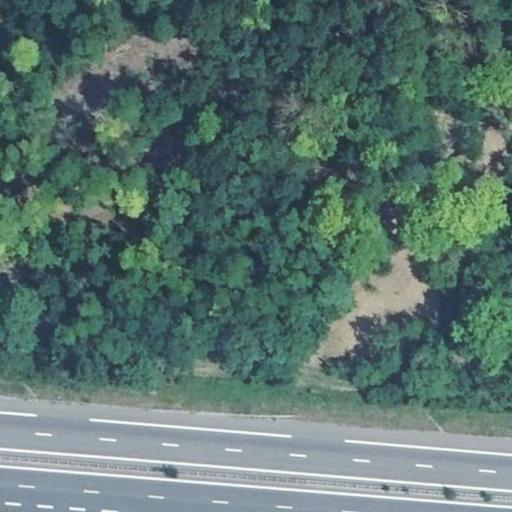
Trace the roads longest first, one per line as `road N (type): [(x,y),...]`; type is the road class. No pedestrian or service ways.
road 1 (track): [(511,398),(84,348),(0,329)]
road 2 (motorway): [(511,475),(0,434)]
road 3 (motorway): [(0,499),(150,511)]
